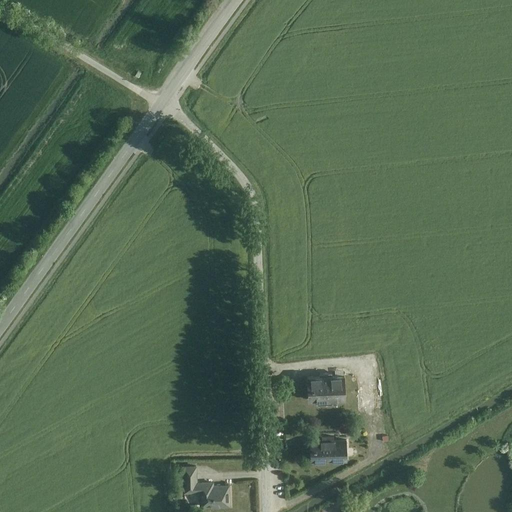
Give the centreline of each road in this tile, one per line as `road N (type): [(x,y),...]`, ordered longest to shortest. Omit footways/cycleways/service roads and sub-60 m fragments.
road 1 (unclassified): [(161,102),(239,174),(255,201),(268,511)]
road 2 (residential): [(0,327),(161,102)]
road 3 (unclassified): [(161,102),(0,11)]
road 4 (residential): [(161,102),(236,0)]
